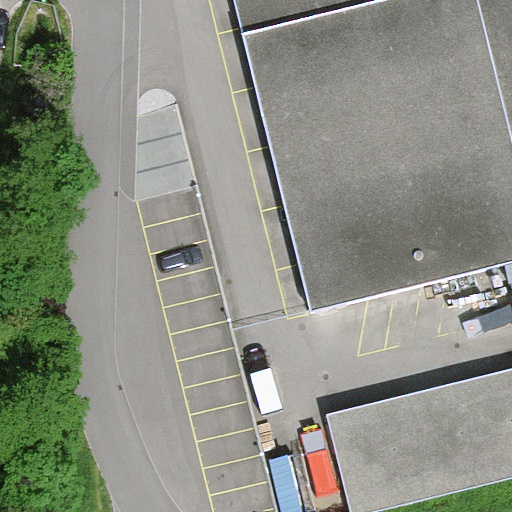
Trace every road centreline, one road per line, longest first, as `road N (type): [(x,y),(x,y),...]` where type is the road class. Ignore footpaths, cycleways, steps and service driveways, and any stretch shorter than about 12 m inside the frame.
road 1 (residential): [(99,0),(94,382),(160,511)]
road 2 (unknown): [(220,0),(310,360)]
